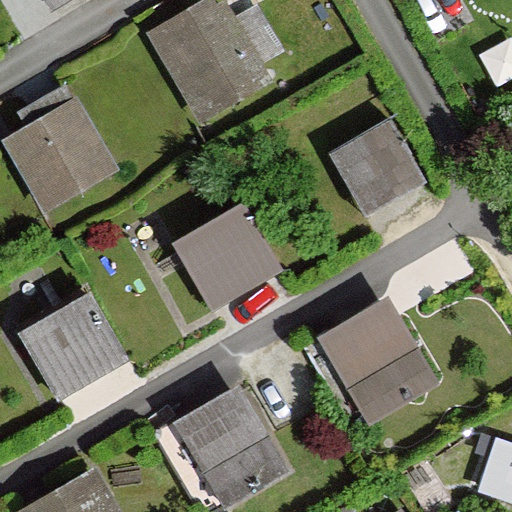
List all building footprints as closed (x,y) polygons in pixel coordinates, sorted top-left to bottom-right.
[(226,7),(160,44),(200,115),(266,78),(226,7)] [(73,101),(8,138),(48,209),(113,172),(73,101)] [(387,126),(331,160),(365,216),(420,182),(387,126)] [(241,206),(171,247),(210,313),(280,271),(241,206)] [(94,293),(25,334),(64,399),(133,358),(94,293)] [(388,304),(325,341),(371,418),(433,381),(388,304)] [(240,392),(181,426),(225,502),(284,468),(240,392)] [(511,489),(511,429),(496,425),(479,480),(511,489)] [(117,511),(96,476),(35,511),(117,511)] [(417,511),(408,495),(378,511),(417,511)]
